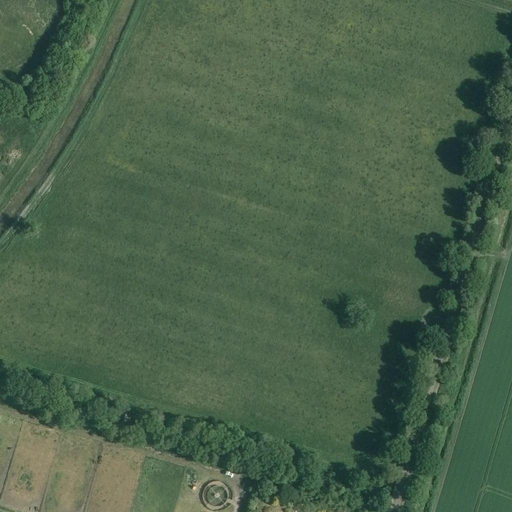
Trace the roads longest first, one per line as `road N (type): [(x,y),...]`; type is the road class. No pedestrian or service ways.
road 1 (unclassified): [(396,511),(511,115)]
road 2 (track): [(111,0),(46,133),(0,200)]
